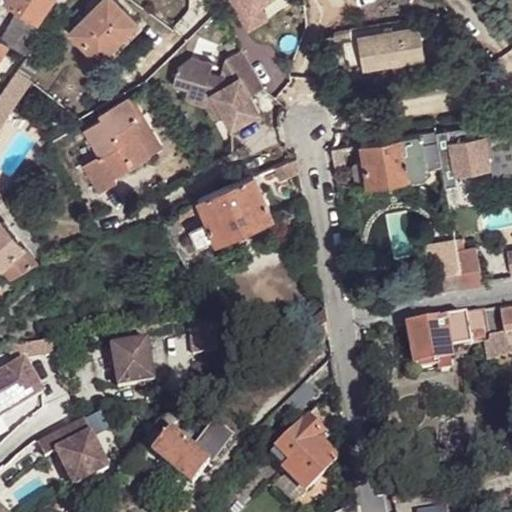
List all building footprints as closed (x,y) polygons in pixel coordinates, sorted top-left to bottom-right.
[(8,0),(19,7),(38,21),(51,0),(8,0)] [(115,0),(102,0),(71,32),(101,63),(140,24),(115,0)] [(230,0),(248,28),(267,17),(261,7),(269,0),(230,0)] [(11,43),(28,55),(35,46),(47,28),(38,21),(19,7),(13,22),(3,37),(11,43)] [(140,24),(101,63),(109,71),(124,57),(119,52),(143,28),(140,24)] [(425,60),(420,27),(360,37),(364,70),(425,60)] [(0,57),(11,43),(3,37),(0,34),(0,57)] [(28,55),(21,65),(32,79),(47,54),(35,46),(28,55)] [(266,87),(243,49),(227,59),(222,76),(212,73),(215,64),(193,58),(180,69),(175,87),(191,90),(207,95),(208,92),(215,94),(220,102),(227,114),(235,128),(263,112),(253,95),(266,87)] [(21,65),(18,70),(32,80),(32,79),(21,65)] [(18,70),(0,95),(0,99),(13,108),(32,80),(18,70)] [(191,90),(188,102),(210,108),(220,102),(215,94),(208,92),(207,95),(191,90)] [(131,161),(133,166),(151,156),(164,148),(133,95),(128,97),(140,118),(132,123),(148,151),(131,161)] [(104,154),(96,158),(114,183),(120,179),(118,176),(133,166),(131,161),(148,151),(132,123),(140,118),(128,97),(103,113),(105,118),(88,127),(104,154)] [(0,99),(0,125),(13,108),(0,99)] [(227,114),(220,102),(210,108),(217,120),(227,114)] [(434,132),(440,168),(445,189),(457,187),(455,176),(492,169),(494,178),(511,174),(511,129),(491,133),(489,122),(434,132)] [(434,132),(422,134),(428,170),(440,168),(434,132)] [(422,134),(403,137),(409,176),(410,180),(424,177),(428,172),(428,170),(422,134)] [(403,137),(363,144),(366,161),(368,180),(369,182),(409,176),(403,137)] [(299,173),(297,157),(274,167),(277,180),(299,173)] [(114,183),(96,158),(87,164),(101,190),(114,183)] [(357,181),(368,180),(366,161),(355,163),(353,166),(354,179),(357,181)] [(255,175),(200,200),(212,223),(219,240),(275,214),(255,175)] [(189,207),(176,217),(177,219),(191,210),(189,207)] [(275,214),(219,240),(227,255),(282,229),(275,214)] [(162,226),(169,237),(183,228),(177,219),(176,217),(162,226)] [(0,265),(21,248),(23,246),(0,220),(0,265)] [(202,248),(219,240),(212,223),(194,231),(202,248)] [(461,238),(453,240),(454,248),(455,251),(457,260),(461,286),(474,284),(481,283),(474,248),(463,250),(461,238)] [(21,248),(0,265),(8,275),(35,263),(21,248)] [(455,251),(454,248),(441,250),(443,262),(457,260),(455,251)] [(443,290),(461,286),(457,260),(443,262),(439,263),(443,290)] [(41,275),(43,285),(53,284),(51,273),(41,275)] [(511,309),(485,314),(489,342),(511,336),(511,309)] [(328,337),(324,313),(278,351),(286,361),(292,368),(328,337)] [(485,314),(466,317),(472,348),(476,348),(484,346),(488,345),(489,342),(485,314)] [(466,317),(407,327),(414,367),(416,367),(439,363),(452,360),(451,352),(472,348),(466,317)] [(252,374),(261,369),(238,335),(237,335),(233,338),(232,343),(238,352),(237,352),(252,374)] [(487,363),(487,364),(511,356),(511,336),(489,342),(493,361),(487,363)] [(147,340),(111,347),(119,389),(155,381),(147,340)] [(493,361),(489,342),(488,345),(484,346),(487,363),(493,361)] [(487,363),(484,346),(476,348),(479,364),(487,363)] [(0,370),(0,412),(40,393),(24,359),(0,370)] [(286,373),(292,368),(286,361),(280,366),(286,373)] [(439,363),(416,367),(417,372),(440,368),(439,363)] [(315,396),(305,386),(286,405),(297,416),(315,396)] [(171,416),(166,423),(163,426),(171,432),(172,434),(185,417),(182,415),(177,417),(171,416)] [(290,464),(284,470),(306,492),(336,459),(317,440),(322,434),(307,418),(277,450),(290,464)] [(34,445),(41,459),(53,453),(70,486),(105,468),(80,420),(34,445)] [(171,432),(163,426),(147,446),(155,452),(171,432)] [(209,465),(172,434),(171,432),(155,452),(153,454),(192,487),(209,465)] [(270,456),(284,470),(290,464),(277,450),(270,456)] [(197,511),(198,511),(182,497),(169,511),(197,511)]
